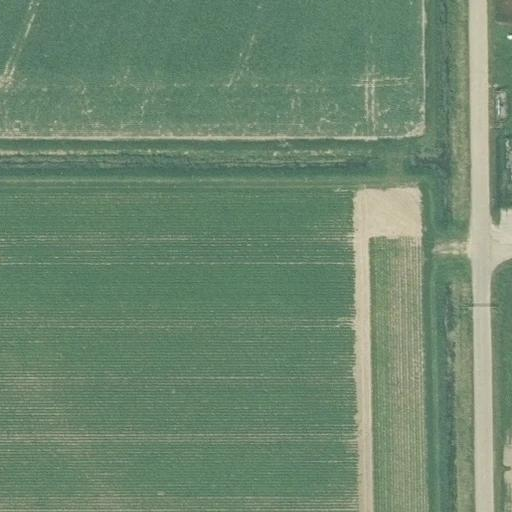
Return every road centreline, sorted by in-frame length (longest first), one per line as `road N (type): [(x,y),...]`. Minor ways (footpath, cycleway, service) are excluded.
road 1 (unclassified): [(484,511),(481,254)]
road 2 (unclassified): [(481,254),(478,0)]
